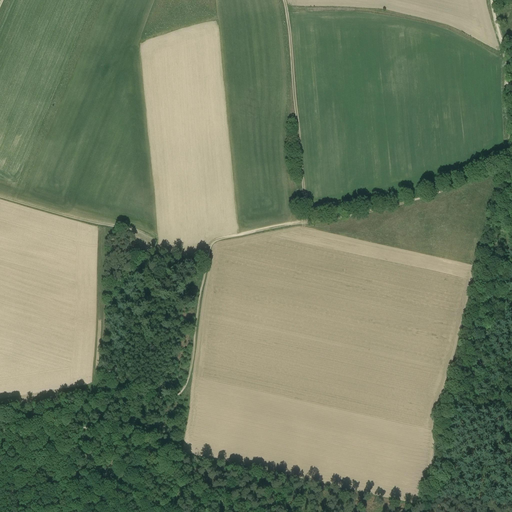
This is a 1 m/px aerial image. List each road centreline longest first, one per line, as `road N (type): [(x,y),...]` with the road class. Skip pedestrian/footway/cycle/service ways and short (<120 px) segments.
road 1 (track): [(511,161),(384,206),(214,240),(205,250),(183,389),(175,398),(103,396),(57,422)]
road 2 (track): [(285,8),(415,16),(506,58)]
road 3 (track): [(282,0),(303,222)]
road 4 (track): [(79,427),(130,441),(236,511)]
